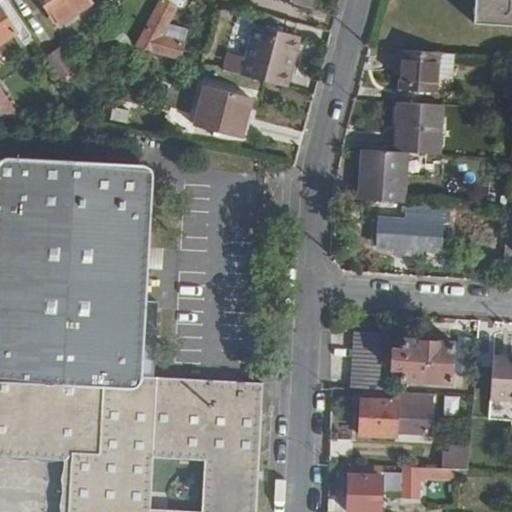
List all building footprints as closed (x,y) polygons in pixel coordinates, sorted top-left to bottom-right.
[(33,39),(7,0),(6,0),(0,4),(0,60),(6,57),(2,49),(19,38),(25,45),(33,39)] [(106,24),(89,0),(42,0),(60,26),(76,15),(90,35),(106,24)] [(168,41),(181,12),(185,10),(188,2),(185,0),(163,0),(137,49),(187,62),(190,47),(168,41)] [(312,11),(315,0),(279,0),(279,2),(312,11)] [(511,0),(478,0),(477,26),(511,27),(511,0)] [(288,73),(298,37),(257,27),(243,78),(289,90),(293,74),(288,73)] [(71,68),(57,49),(45,57),(59,78),(71,68)] [(438,98),(441,55),(403,53),(400,96),(438,98)] [(27,123),(0,83),(0,113),(5,121),(27,123)] [(244,141),(255,100),(208,88),(196,128),(244,141)] [(440,159),(443,109),(400,107),(396,157),(406,158),(440,159)] [(402,206),(406,158),(396,157),(364,155),(361,204),(402,206)] [(143,394),(155,187),(155,181),(153,178),(151,174),(147,171),(144,170),(18,163),(9,163),(3,165),(1,169),(0,171),(0,465),(75,470),(72,511),(256,511),(263,401),(143,394)] [(448,228),(449,209),(407,207),(406,224),(380,222),(378,250),(402,252),(402,255),(418,255),(417,252),(440,254),(441,228),(448,228)] [(380,384),(381,339),(354,337),(351,395),(360,395),(386,396),(386,384),(380,384)] [(453,389),(455,347),(404,344),(403,353),(393,353),(391,374),(401,374),(400,386),(453,389)] [(511,363),(492,362),(490,404),(511,405),(511,363)] [(437,438),(440,410),(404,408),(405,397),(386,396),(360,395),(358,440),(395,442),(395,436),(437,438)] [(471,472),(472,452),(427,451),(426,471),(471,472)] [(379,511),(381,472),(348,470),(346,511),(379,511)] [(418,502),(418,474),(403,473),(402,502),(418,502)] [(459,485),(459,475),(427,474),(427,484),(459,485)] [(487,499),(492,484),(475,477),(469,492),(487,499)]
